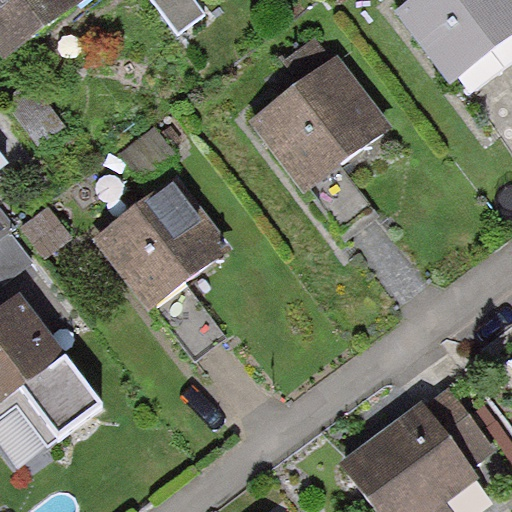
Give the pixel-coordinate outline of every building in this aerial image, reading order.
[(0,0),(0,46),(7,56),(83,0),(0,0)] [(192,0),(154,0),(179,34),(204,16),(192,0)] [(511,0),(409,0),(396,9),(452,85),(461,79),(472,95),(511,65),(511,0)] [(301,83),(249,120),(302,194),(307,190),(343,240),(377,215),(339,162),(389,127),(337,54),(330,59),(317,42),(287,64),(301,83)] [(36,84),(9,104),(41,149),(69,130),(36,84)] [(156,130),(118,156),(135,180),(172,154),(156,130)] [(178,176),(96,237),(151,310),(159,305),(197,355),(225,334),(186,282),(232,248),(178,176)] [(0,287),(33,262),(10,231),(18,225),(0,200),(0,298),(5,295),(0,288),(0,287)] [(51,209),(24,228),(45,257),(72,238),(51,209)] [(0,422),(18,409),(48,449),(106,406),(24,294),(0,310),(0,422)] [(385,430),(342,462),(379,511),(456,511),(447,500),(475,479),(465,466),(488,449),(447,396),(428,410),(421,402),(385,430)]
